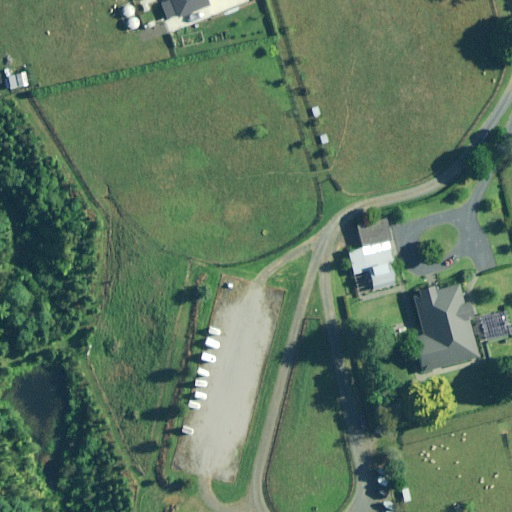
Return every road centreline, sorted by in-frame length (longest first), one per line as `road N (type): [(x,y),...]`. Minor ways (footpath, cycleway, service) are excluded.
road 1 (track): [(511,44),(499,103),(443,177),(367,202),(318,235),(248,493),(256,511)]
road 2 (track): [(355,459),(318,235)]
